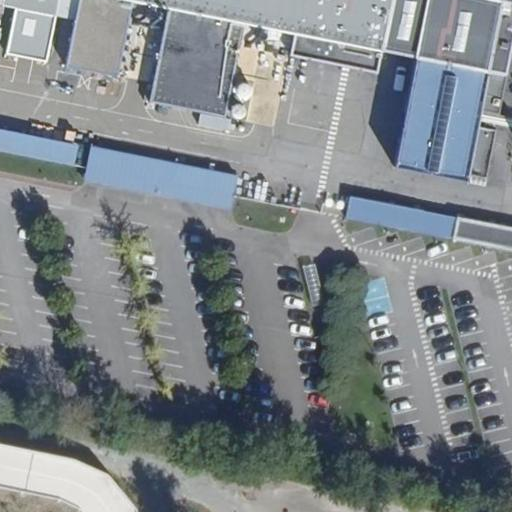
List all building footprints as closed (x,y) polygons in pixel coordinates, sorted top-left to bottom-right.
[(0,0),(0,2),(7,4),(8,0),(58,0),(55,23),(77,27),(68,72),(120,82),(135,9),(171,16),(152,107),(228,123),(247,31),(347,53),(344,71),(351,72),(349,83),(378,89),(385,55),(396,0),(0,0)] [(0,11),(55,23),(58,0),(8,0),(7,4),(0,2),(0,11)] [(511,0),(396,0),(385,55),(421,60),(511,76),(511,64),(511,0)] [(500,128),(511,76),(421,60),(393,178),(465,194),(466,187),(486,192),(497,143),(477,139),(480,124),(500,128)] [(0,141),(0,171),(75,186),(80,157),(0,141)] [(93,153),(89,175),(237,206),(242,184),(93,153)] [(89,175),(87,189),(235,218),(237,206),(89,175)] [(419,232),(423,213),(349,198),(345,217),(419,232)] [(457,219),(423,213),(419,232),(453,239),(457,219)] [(511,229),(464,220),(460,236),(511,246),(511,229)]
